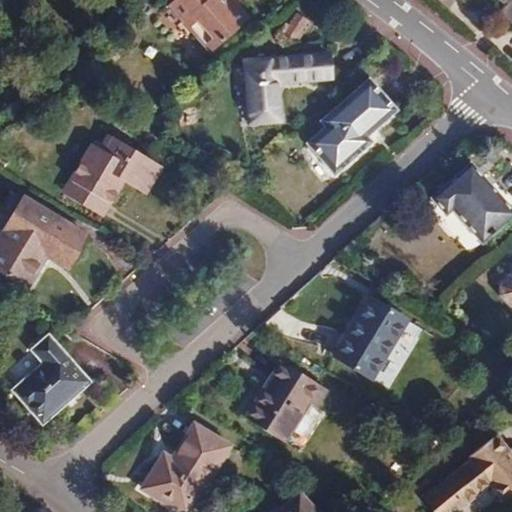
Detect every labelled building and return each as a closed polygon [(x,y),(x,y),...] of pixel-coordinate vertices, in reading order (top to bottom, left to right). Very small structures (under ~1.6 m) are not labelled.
[(179,0),(175,4),(217,51),(252,19),(235,0),(179,0)] [(511,0),(464,0),(468,3),(470,0),(501,0),(506,4),(499,11),(511,21),(511,0)] [(330,79),(328,58),(244,66),(249,125),(278,122),(275,85),(330,79)] [(394,110),(369,81),(322,122),(327,128),(309,144),(336,174),(371,144),(365,136),(394,110)] [(97,146),(72,188),(111,211),(126,189),(148,202),(167,173),(117,143),(110,154),(97,146)] [(511,219),(511,209),(474,166),(436,199),(449,214),(455,210),(484,244),(511,219)] [(111,211),(72,188),(64,200),(104,224),(111,211)] [(0,235),(20,204),(5,195),(0,203),(0,235)] [(82,241),(20,204),(0,235),(0,277),(22,290),(41,260),(61,273),(82,241)] [(511,274),(503,283),(501,290),(511,302),(511,274)] [(404,324),(367,301),(333,359),(371,381),(404,324)] [(91,385),(50,340),(34,355),(45,368),(15,395),(43,426),(91,385)] [(321,392),(278,363),(241,421),(279,444),(304,406),(311,410),(321,392)] [(186,511),(222,446),(185,427),(165,462),(157,458),(139,493),(175,511),(186,511)] [(511,497),(511,463),(492,440),(467,460),(471,465),(443,491),(461,511),(490,487),(505,504),(511,497)] [(306,511),(292,497),(275,511),(306,511)]
